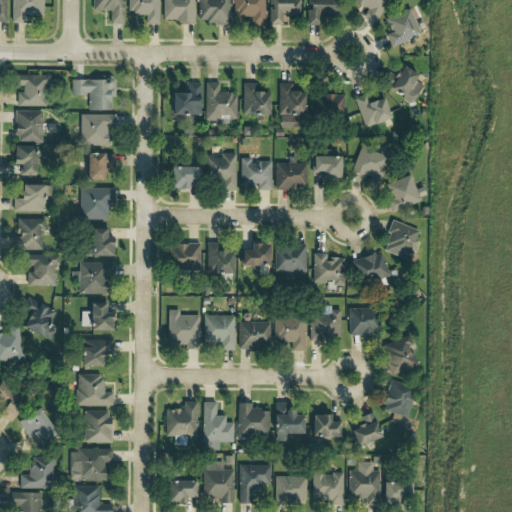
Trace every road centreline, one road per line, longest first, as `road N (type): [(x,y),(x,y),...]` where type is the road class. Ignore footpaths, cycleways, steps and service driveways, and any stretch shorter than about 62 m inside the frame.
road 1 (residential): [(140,511),(145,53)]
road 2 (residential): [(355,55),(0,52)]
road 3 (residential): [(143,216),(348,219)]
road 4 (residential): [(141,376),(345,379)]
